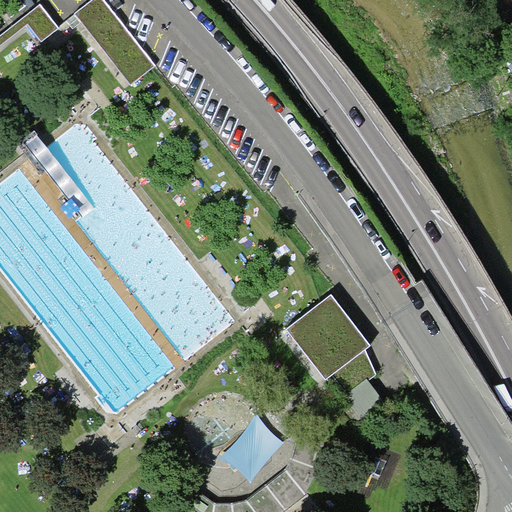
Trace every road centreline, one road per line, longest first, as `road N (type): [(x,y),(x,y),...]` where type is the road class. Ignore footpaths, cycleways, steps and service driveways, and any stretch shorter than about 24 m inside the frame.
road 1 (residential): [(160,0),(344,219),(511,478)]
road 2 (trunk): [(255,0),(395,186),(511,389)]
